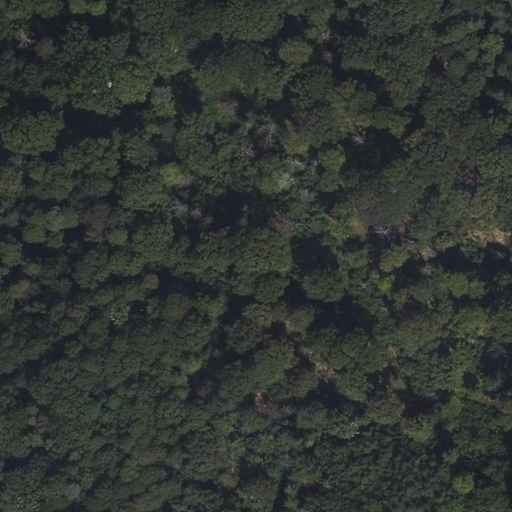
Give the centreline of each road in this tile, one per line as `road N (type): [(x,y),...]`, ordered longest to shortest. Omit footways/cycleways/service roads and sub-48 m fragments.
road 1 (track): [(0,141),(284,0)]
road 2 (track): [(404,0),(511,171)]
